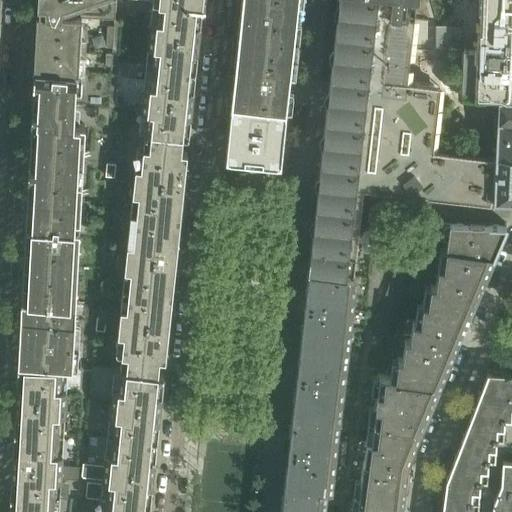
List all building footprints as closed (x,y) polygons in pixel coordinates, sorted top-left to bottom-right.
[(85,71),(88,17),(82,17),(82,15),(62,14),(63,6),(80,0),(39,0),(39,2),(38,2),(38,5),(39,5),(39,13),(37,13),(34,68),(76,71),(85,71)] [(80,0),(63,6),(62,14),(82,15),(82,17),(88,17),(115,19),(116,0),(80,0)] [(202,4),(167,0),(158,0),(157,19),(151,19),(146,64),(196,69),(202,4)] [(298,2),(278,0),(242,0),(237,49),(292,55),(298,2)] [(433,150),(440,85),(407,81),(415,0),(339,0),(316,204),(309,268),(356,274),(369,275),(369,271),(371,252),(374,230),(359,229),(361,209),(364,184),(365,183),(373,184),(373,189),(490,202),(491,198),(490,156),(433,150)] [(511,0),(480,0),(479,26),(478,48),(476,94),(483,95),(483,102),(493,102),(511,102),(511,0)] [(453,25),(437,25),(436,48),(453,49),(453,25)] [(476,94),(478,48),(479,26),(477,26),(477,41),(474,41),(474,47),(464,47),(462,94),(476,94)] [(292,55),(237,49),(232,102),(286,108),(292,55)] [(196,69),(146,64),(139,130),(151,131),(150,146),(181,150),(183,134),(189,135),(196,69)] [(76,90),(76,76),(76,71),(34,68),(33,87),(76,90)] [(76,90),(33,87),(32,104),(75,106),(76,90)] [(286,108),(232,102),(226,157),(281,162),(286,108)] [(511,102),(493,102),(490,156),(491,198),(511,199),(511,102)] [(75,106),(32,104),(31,121),(74,123),(75,106)] [(84,144),(85,124),(74,123),(31,121),(30,141),(84,144)] [(83,165),(84,144),(30,141),(29,162),(83,165)] [(139,192),(136,217),(180,221),(187,150),(181,150),(150,146),(144,146),(142,166),(135,165),(133,191),(139,192)] [(82,184),(83,165),(29,162),(28,181),(82,184)] [(116,163),(109,163),(107,162),(106,176),(115,176),(116,163)] [(81,204),(82,184),(28,181),(27,201),(81,204)] [(81,204),(27,201),(26,221),(80,224),(81,204)] [(180,221),(136,217),(133,242),(128,242),(125,268),(131,268),(129,288),(172,293),(180,221)] [(429,219),(425,245),(446,247),(494,252),(506,223),(491,222),(429,219)] [(79,244),(80,224),(26,221),(25,241),(79,244)] [(78,264),(79,244),(25,241),(24,261),(78,264)] [(494,252),(446,247),(444,266),(439,265),(436,284),(431,284),(428,302),(470,308),(494,252)] [(78,264),(24,261),(23,281),(77,284),(78,264)] [(309,268),(300,339),(348,344),(356,274),(309,268)] [(77,284),(23,281),(21,302),(75,304),(77,284)] [(172,293),(129,288),(127,307),(121,306),(118,332),(124,333),(122,353),(128,354),(160,357),(166,358),(172,293)] [(74,324),(75,304),(21,302),(20,322),(74,324)] [(470,308),(428,302),(423,302),(420,321),(462,326),(465,321),(470,308)] [(106,317),(98,316),(97,316),(96,330),(105,330),(106,317)] [(455,344),(462,326),(420,321),(413,320),(411,339),(455,344)] [(74,324),(20,322),(19,342),(73,345),(74,324)] [(300,339),(292,412),(339,417),(348,344),(300,339)] [(447,363),(455,344),(411,339),(406,339),(403,358),(447,363)] [(72,367),(73,345),(19,342),(18,362),(72,367)] [(149,511),(164,373),(158,373),(160,357),(128,354),(126,369),(120,369),(92,366),(92,369),(79,369),(72,367),(18,362),(9,511),(149,511)] [(439,382),(447,363),(403,358),(398,357),(396,376),(439,382)] [(511,511),(511,371),(487,370),(479,391),(447,475),(446,477),(441,511),(511,511)] [(430,406),(439,382),(396,376),(379,374),(377,398),(430,406)] [(420,428),(430,406),(377,398),(374,421),(420,428)] [(292,412),(284,484),(326,489),(331,490),(339,417),(292,412)] [(412,448),(420,428),(374,421),(372,441),(412,448)] [(408,459),(412,448),(372,441),(367,441),(364,461),(407,466),(408,459)] [(404,486),(407,466),(364,461),(363,461),(361,481),(404,486)] [(402,503),(404,486),(361,481),(359,498),(402,503)] [(284,484),(280,511),(323,511),(326,489),(284,484)] [(401,511),(402,503),(359,498),(356,511),(401,511)]
